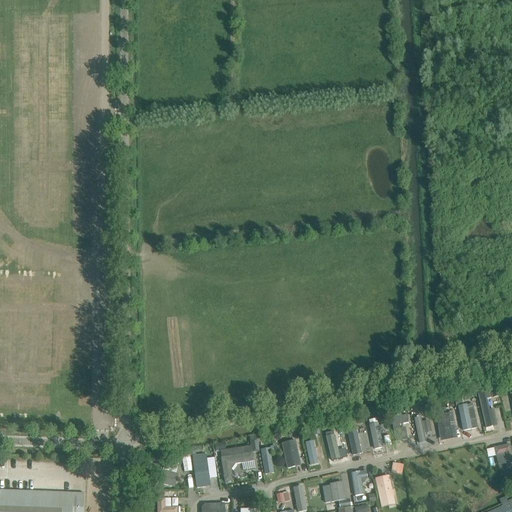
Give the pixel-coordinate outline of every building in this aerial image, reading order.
[(497,387),(490,389),(492,397),(499,395),(497,387)] [(489,411),(486,399),(490,398),(489,392),(478,395),(486,428),(493,427),(491,420),(495,419),(493,410),(489,411)] [(466,405),(458,407),(463,431),(477,428),(475,420),(473,409),(467,410),(466,405)] [(396,442),(403,441),(400,429),(400,425),(409,423),(407,415),(391,418),(392,425),(396,442)] [(442,440),(449,439),(447,425),(453,424),(451,415),(446,416),(438,417),(442,440)] [(422,423),(420,417),(414,418),(415,425),(419,444),(426,443),(424,433),(431,432),(429,421),(422,423)] [(375,449),(383,448),(378,424),(370,426),(375,449)] [(348,432),(353,455),(361,454),(356,430),(348,432)] [(326,437),(332,460),(340,458),(334,436),(326,437)] [(287,469),(295,467),(299,458),(295,441),(282,444),(287,469)] [(226,450),(225,442),(215,444),(216,452),(226,450)] [(310,465),(318,463),(313,442),(306,444),(310,465)] [(511,454),(510,445),(494,448),(496,456),(497,456),(504,454),(506,463),(508,474),(509,474),(510,480),(511,479),(511,454)] [(265,475),(273,473),(270,449),(262,451),(265,475)] [(253,454),(221,459),(225,483),(233,481),(231,470),(235,464),(254,462),(253,454)] [(206,455),(192,457),(197,488),(211,486),(210,479),(207,459),(206,455)] [(158,483),(174,487),(178,475),(161,471),(158,483)] [(360,473),(352,474),(355,496),(363,495),(361,484),(364,483),(367,479),(366,472),(360,473)] [(376,480),(380,498),(388,496),(389,498),(394,496),(393,491),(391,491),(388,477),(376,480)] [(322,487),(325,503),(345,500),(342,484),(322,487)] [(298,511),(300,511),(307,511),(304,499),(302,487),(294,489),(295,494),(296,499),(298,511)] [(83,511),(84,494),(0,490),(0,511),(83,511)] [(170,508),(170,499),(164,499),(164,492),(158,493),(158,503),(157,511),(177,511),(178,508),(170,508)] [(503,507),(492,511),(511,511),(505,498),(500,500),(503,507)] [(351,507),(350,500),(339,502),(340,509),(351,507)]
